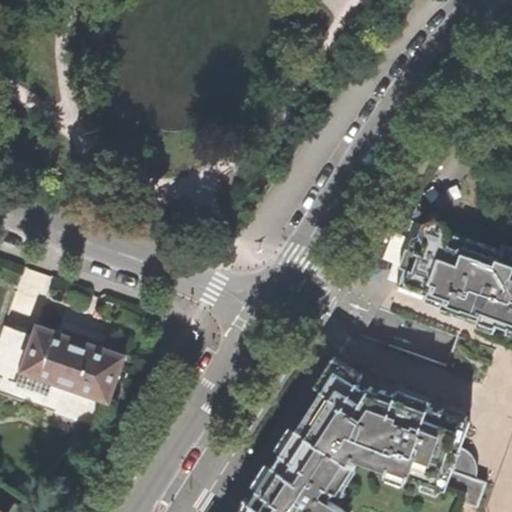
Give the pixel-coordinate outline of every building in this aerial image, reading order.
[(511,254),(433,226),(429,235),(429,236),(422,255),(426,256),(424,264),(421,272),(405,266),(398,285),(425,295),(436,299),(434,305),(441,308),(439,312),(464,321),(465,318),(476,322),(478,318),(497,324),(506,328),(508,321),(511,322),(511,254)] [(436,299),(425,295),(423,301),(434,305),(436,299)] [(478,318),(476,322),(475,325),(494,332),(497,324),(478,318)] [(35,334),(22,370),(55,381),(111,401),(127,354),(91,342),(39,323),(35,334)] [(6,364),(22,370),(35,334),(18,328),(6,364)] [(55,381),(22,370),(18,384),(50,395),(55,381)] [(246,511),(266,511),(266,509),(275,495),(272,493),(289,470),(292,471),(298,462),(295,459),(326,412),(327,407),(345,379),(336,373),(312,409),(271,474),(246,511)] [(459,511),(463,502),(477,507),(486,482),(454,470),(457,459),(470,424),(412,402),(371,387),(368,389),(358,382),(355,385),(345,379),(327,407),(326,412),(295,459),(298,462),(292,471),(289,470),(272,493),(275,495),(266,509),(266,511),(459,511)]
